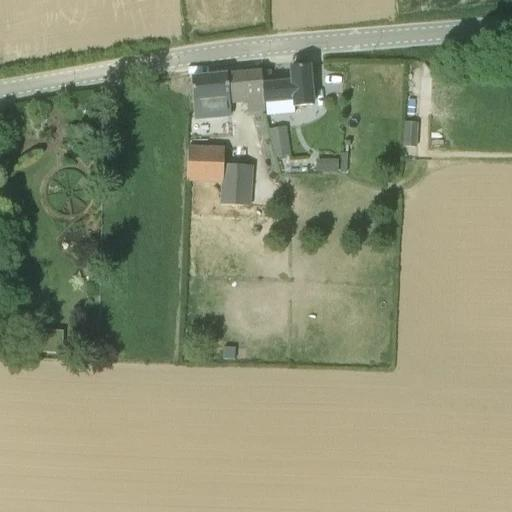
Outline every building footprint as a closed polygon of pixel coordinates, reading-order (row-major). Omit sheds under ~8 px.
[(293,109),(312,107),(308,67),(290,69),(291,84),(271,86),(270,71),(260,72),(264,105),(292,102),(293,109)] [(265,112),(264,105),(260,72),(191,79),(194,121),(231,117),(229,105),(247,103),(248,113),(265,112)] [(407,124),(405,147),(418,148),(419,125),(407,124)] [(276,158),(290,156),(286,129),(269,132),(276,158)] [(220,205),(250,207),(252,167),(234,166),(234,150),(187,148),(186,182),(203,183),(202,191),(192,191),(190,239),(213,240),(215,194),(221,194),(220,205)]
